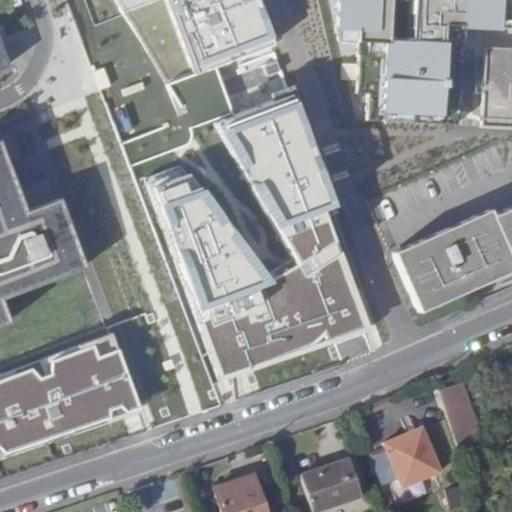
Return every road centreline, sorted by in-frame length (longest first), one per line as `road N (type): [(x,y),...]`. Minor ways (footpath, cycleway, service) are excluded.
road 1 (residential): [(511,320),(349,388),(0,506)]
road 2 (residential): [(0,100),(30,78),(45,48),(36,0)]
